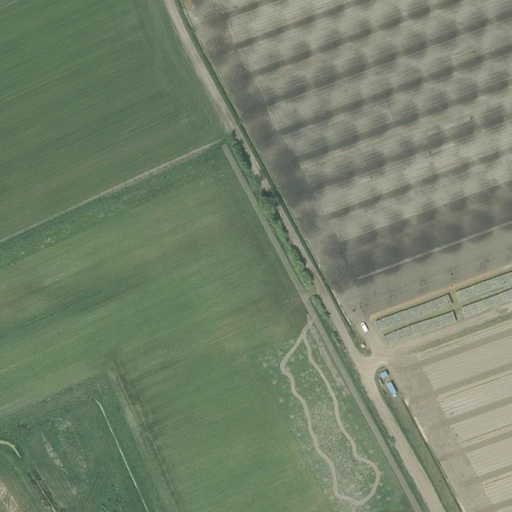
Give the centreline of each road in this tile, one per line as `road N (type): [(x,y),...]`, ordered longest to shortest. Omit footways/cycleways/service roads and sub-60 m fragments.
road 1 (track): [(436,511),(169,0)]
road 2 (track): [(511,310),(359,367)]
